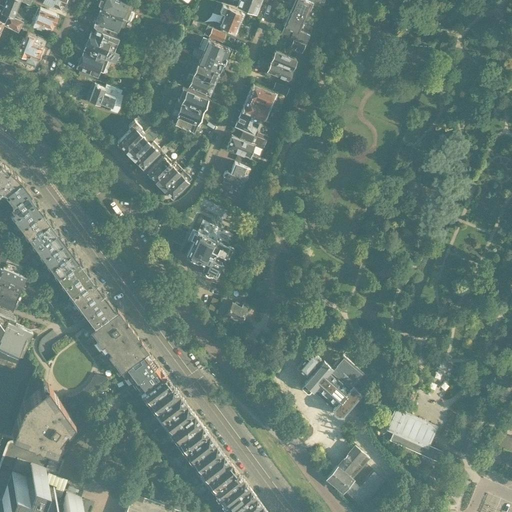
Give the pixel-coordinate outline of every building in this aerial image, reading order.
[(0,0),(0,8),(16,15),(22,17),(25,9),(15,4),(16,0),(24,0),(28,2),(29,0),(28,0),(0,0)] [(130,0),(102,0),(99,8),(124,18),(129,19),(132,16),(132,11),(133,9),(129,7),(132,1),(130,0)] [(259,0),(237,0),(236,4),(255,11),(257,7),(256,7),(259,0)] [(294,0),(291,10),(304,15),(310,1),(308,0),(294,0)] [(241,12),(222,4),(219,10),(225,13),(219,25),(233,31),(241,12)] [(57,16),(58,14),(47,10),(48,10),(40,7),(36,15),(34,14),(32,18),(33,19),(31,22),(40,26),(40,24),(46,26),(47,25),(50,27),(52,26),(53,23),(54,23),(55,22),(58,21),(59,18),(57,16)] [(95,22),(93,26),(113,34),(117,24),(121,25),(124,18),(99,8),(93,22),(95,22)] [(291,28),(291,27),(294,28),(290,37),(294,39),(305,43),(305,44),(309,35),(297,30),(304,15),(291,10),(290,9),(284,24),(288,26),(288,27),(291,28)] [(24,25),(27,19),(22,17),(16,15),(15,17),(9,14),(5,22),(16,27),(18,25),(23,27),(24,25)] [(90,30),(83,48),(110,59),(113,60),(117,52),(112,50),(117,36),(113,34),(93,26),(92,29),(94,30),(93,32),(90,30)] [(218,31),(212,28),(209,35),(222,41),(224,35),(217,33),(218,31)] [(43,43),(46,37),(28,29),(25,35),(24,37),(22,36),(15,52),(25,56),(26,54),(27,55),(26,58),(34,62),(36,57),(36,56),(41,56),(39,53),(39,52),(38,51),(42,43),(43,43)] [(208,39),(204,50),(224,58),(225,55),(227,57),(231,48),(208,39)] [(305,43),(294,39),(290,46),(302,51),(305,43)] [(110,59),(83,48),(76,67),(79,68),(77,73),(89,77),(90,73),(96,75),(98,69),(105,72),(110,59)] [(291,67),(296,57),(275,49),(271,59),(291,67)] [(224,58),(204,50),(199,61),(221,70),(225,62),(223,61),(224,58)] [(287,78),(291,67),(271,59),(267,69),(287,78)] [(192,67),(190,73),(194,74),(213,82),(218,70),(198,63),(196,68),(192,67)] [(153,71),(150,77),(163,82),(165,76),(153,71)] [(194,74),(190,73),(187,78),(191,80),(189,85),(209,93),(213,82),(194,74)] [(252,81),(247,96),(268,104),(274,90),(272,90),(252,81)] [(92,82),(86,99),(96,102),(96,101),(99,102),(100,100),(118,106),(122,94),(118,93),(119,89),(120,87),(108,83),(108,84),(107,87),(92,82)] [(275,82),(272,90),(274,90),(283,94),(287,87),(275,82)] [(182,86),(177,99),(202,109),(207,97),(182,86)] [(241,109),(259,117),(262,118),(268,104),(247,96),(241,109)] [(202,109),(177,99),(171,114),(176,116),(174,122),(193,130),(194,129),(196,128),(197,125),(196,123),(202,109)] [(241,109),(235,124),(253,132),(259,117),(241,109)] [(117,141),(115,143),(115,144),(119,149),(120,149),(122,147),(125,149),(144,131),(141,128),(142,127),(134,118),(127,125),(130,128),(127,131),(120,124),(114,134),(119,139),(117,141)] [(237,128),(235,135),(231,133),(226,146),(241,152),(240,155),(247,158),(248,155),(249,155),(254,143),(262,146),(264,139),(256,135),(237,128)] [(144,131),(125,149),(125,150),(133,158),(134,158),(153,140),(144,131)] [(258,131),(256,135),(264,139),(265,139),(267,135),(258,131)] [(153,140),(134,158),(142,167),(143,166),(161,148),(153,140)] [(147,170),(164,153),(171,147),(169,145),(166,142),(161,148),(143,166),(147,170)] [(164,153),(147,170),(146,171),(154,179),(171,163),(166,158),(167,157),(164,153)] [(249,159),(247,158),(240,155),(237,154),(235,159),(246,164),(247,162),(249,159)] [(0,187),(8,168),(0,161),(0,187)] [(171,163),(154,179),(163,188),(182,169),(173,161),(171,163)] [(245,178),(249,167),(234,161),(230,171),(227,170),(224,171),(222,175),(223,179),(225,179),(224,181),(231,184),(230,185),(240,188),(244,178),(245,178)] [(22,180),(8,168),(0,187),(0,195),(4,197),(6,191),(22,180)] [(171,196),(189,179),(190,178),(182,169),(163,188),(171,196)] [(23,182),(8,193),(6,196),(9,198),(12,203),(29,190),(23,182)] [(14,217),(35,201),(32,197),(33,195),(29,190),(12,203),(11,204),(10,206),(14,211),(9,215),(12,219),(14,217)] [(37,201),(35,201),(14,217),(19,223),(13,228),(15,231),(21,227),(42,211),(39,207),(40,205),(37,201)] [(45,211),(42,211),(21,227),(27,234),(21,238),(23,241),(29,237),(50,221),(47,216),(47,215),(45,211)] [(52,221),(50,221),(29,237),(34,243),(28,248),(30,251),(36,247),(57,231),(54,226),(55,224),(52,221)] [(234,246),(227,243),(215,238),(215,239),(206,235),(206,233),(196,229),(196,230),(191,228),(186,239),(191,240),(186,254),(195,258),(194,259),(200,262),(201,260),(204,261),(201,268),(203,269),(203,270),(203,271),(203,272),(204,273),(205,274),(206,274),(207,274),(207,275),(208,274),(209,274),(210,274),(210,273),(211,272),(214,273),(220,260),(222,261),(224,255),(228,257),(234,246)] [(39,260),(65,240),(61,236),(62,234),(59,230),(57,231),(36,247),(41,254),(40,255),(39,254),(35,257),(38,260),(39,260)] [(51,266),(72,250),(68,246),(69,244),(66,240),(65,240),(39,260),(42,264),(47,260),(48,263),(42,267),(45,271),(51,266)] [(11,307),(18,291),(26,270),(28,267),(7,258),(9,251),(0,247),(0,346),(22,356),(32,332),(5,320),(10,307),(11,307)] [(72,250),(51,266),(56,273),(51,277),(53,280),(58,276),(79,260),(76,256),(77,254),(74,250),(72,250)] [(79,260),(58,276),(63,282),(58,286),(61,290),(66,286),(87,270),(83,266),(84,264),(81,260),(79,260)] [(87,270),(66,286),(70,292),(65,296),(68,299),(94,280),(90,275),(91,274),(88,270),(87,270)] [(94,280),(68,299),(75,309),(78,307),(80,305),(101,290),(98,285),(99,283),(96,279),(94,280)] [(101,290),(80,305),(78,307),(82,314),(79,316),(81,319),(87,315),(106,301),(108,299),(108,298),(105,295),(106,293),(103,289),(101,290)] [(212,297),(208,308),(213,310),(217,299),(212,297)] [(106,301),(87,315),(90,319),(95,325),(117,308),(116,307),(115,307),(114,306),(113,306),(111,303),(108,299),(106,301)] [(240,322),(249,305),(244,302),(241,307),(232,303),(226,313),(225,313),(222,319),(227,321),(230,316),(240,322)] [(119,322),(124,318),(117,308),(95,325),(91,328),(90,329),(96,337),(96,338),(114,363),(115,362),(120,369),(120,370),(148,349),(140,340),(135,344),(132,340),(135,338),(124,324),(121,326),(119,322)] [(157,363),(148,349),(120,370),(125,377),(126,376),(131,382),(132,382),(136,378),(157,363)] [(360,393),(352,385),(363,372),(342,354),(331,367),(323,360),(320,365),(317,362),(320,359),(311,351),(296,368),(305,376),(308,373),(310,375),(305,381),(305,382),(301,386),(302,388),(306,393),(308,392),(312,389),(314,387),(315,388),(317,387),(335,403),(332,406),(333,407),(332,411),(336,414),(340,413),(341,415),(360,393)] [(157,363),(136,378),(132,382),(140,394),(143,391),(166,374),(157,363)] [(67,407),(105,379),(103,376),(95,374),(93,379),(90,383),(85,389),(78,394),(71,397),(65,398),(64,403),(67,407)] [(166,374),(143,391),(150,400),(173,383),(166,374)] [(45,375),(27,387),(11,432),(61,451),(74,416),(67,407),(64,403),(45,375)] [(173,383),(150,400),(157,409),(180,393),(173,383)] [(180,393),(157,409),(164,419),(187,402),(180,393)] [(187,402),(164,419),(171,428),(194,412),(187,402)] [(395,409),(388,423),(395,426),(392,433),(389,440),(438,461),(443,450),(429,444),(424,442),(431,426),(395,409)] [(194,412),(171,428),(169,430),(176,441),(179,439),(201,422),(194,412)] [(151,429),(144,419),(141,422),(148,431),(151,429)] [(201,422),(179,439),(186,448),(209,431),(201,422)] [(158,438),(151,429),(148,431),(155,440),(158,438)] [(209,431),(186,448),(193,458),(216,441),(209,431)] [(216,441),(193,458),(200,468),(223,451),(216,441)] [(351,479),(369,458),(355,445),(338,466),(336,465),(326,477),(342,490),(342,489),(362,505),(384,479),(373,470),(359,486),(351,479)] [(223,451),(200,468),(208,477),(230,460),(223,451)] [(230,460),(208,477),(215,487),(216,486),(237,470),(230,460)] [(81,511),(76,510),(81,497),(66,491),(61,504),(49,500),(54,487),(41,482),(46,468),(30,463),(26,476),(12,471),(1,500),(17,505),(14,511),(81,511)] [(237,470),(216,486),(220,490),(215,494),(218,497),(222,494),(243,478),(237,470)] [(243,478),(222,494),(225,498),(221,502),(224,506),(228,502),(249,486),(243,478)] [(249,486),(228,502),(231,506),(227,510),(228,511),(232,511),(234,511),(255,494),(249,486)] [(191,511),(135,491),(134,491),(133,491),(132,491),(132,492),(131,492),(128,501),(124,511),(191,511)] [(255,494),(234,511),(235,511),(250,511),(262,503),(255,494)] [(262,503),(250,511),(266,511),(268,511),(262,503)]
